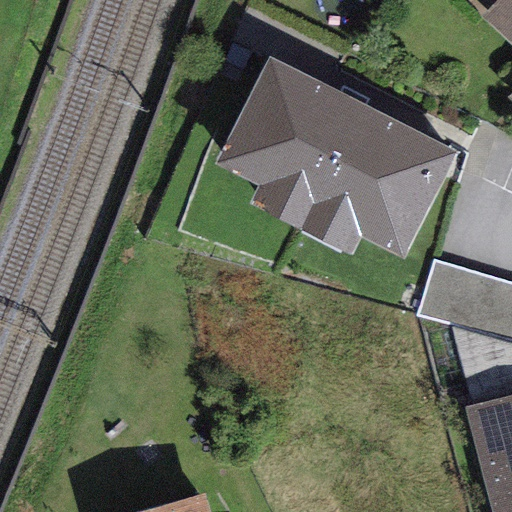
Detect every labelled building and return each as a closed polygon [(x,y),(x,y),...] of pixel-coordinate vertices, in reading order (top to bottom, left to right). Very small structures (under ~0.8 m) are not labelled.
[(511,0),(499,0),(479,22),(511,52),(511,98),(509,101),(511,103),(511,0)] [(456,159),(268,63),(215,165),(262,189),(251,210),(348,259),(356,244),(400,267),(456,159)] [(511,283),(434,262),(419,316),(511,341),(511,283)] [(511,511),(511,399),(465,412),(490,511),(511,511)] [(205,511),(203,501),(160,511),(205,511)]
